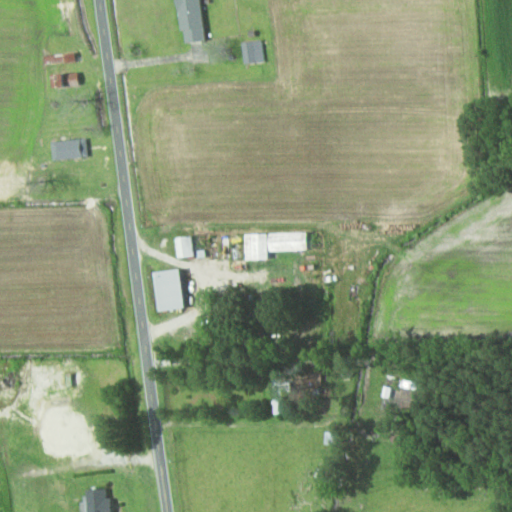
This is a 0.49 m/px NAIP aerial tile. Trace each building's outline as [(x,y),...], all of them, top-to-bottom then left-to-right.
[(208,41),(202,0),(180,0),(185,44),(208,41)] [(69,8),(57,8),(57,29),(69,28),(69,8)] [(246,64),(264,62),(262,40),(244,42),(246,64)] [(77,60),(76,53),(48,57),(49,63),(77,60)] [(57,74),(57,87),(81,87),(81,74),(57,74)] [(53,140),(53,159),(88,159),(88,140),(53,140)] [(271,251),(309,251),(309,234),(247,234),(247,261),(271,260),(271,251)] [(176,239),(179,259),(195,257),(193,237),(176,239)] [(243,259),(211,259),(211,272),(243,272),(243,259)] [(157,273),(161,312),(189,309),(185,270),(157,273)] [(273,288),(273,324),(282,324),(282,288),(273,288)] [(293,413),(293,406),(285,406),(285,372),(274,372),(274,413),(293,413)] [(14,385),(1,385),(1,397),(14,397),(14,385)] [(73,455),(71,401),(52,402),(54,455),(73,455)] [(111,511),(111,489),(85,489),(86,511),(111,511)]
